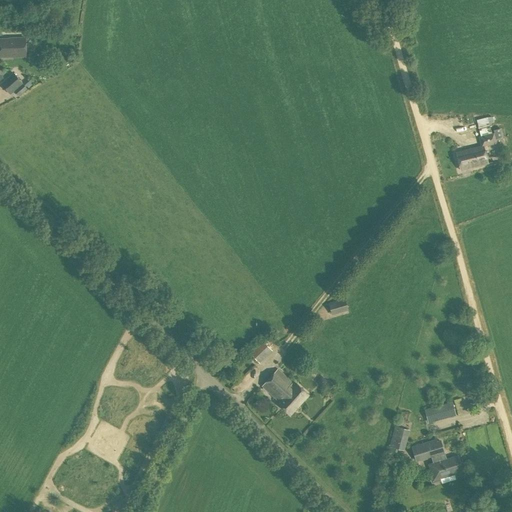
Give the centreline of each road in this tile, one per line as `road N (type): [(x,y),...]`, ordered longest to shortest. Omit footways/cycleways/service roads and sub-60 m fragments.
road 1 (unclassified): [(342,511),(0,166)]
road 2 (track): [(511,447),(385,0)]
road 3 (unknown): [(432,168),(283,349)]
road 4 (unknown): [(207,376),(138,511)]
